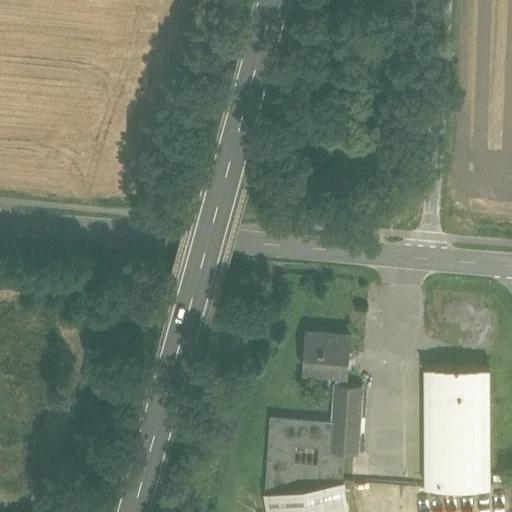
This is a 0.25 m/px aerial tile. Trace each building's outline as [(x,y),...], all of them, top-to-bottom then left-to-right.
[(358,331),(312,329),(311,373),(342,375),(356,375),(358,331)] [(499,365),(431,366),(432,487),(500,487),(499,365)] [(372,387),(356,386),(356,375),(342,375),(342,386),(341,423),(339,455),(354,456),(369,456),(372,387)] [(352,484),(354,456),(339,455),(341,423),(278,418),(271,497),(352,484)] [(358,511),(354,483),(352,484),(271,497),(273,511),(358,511)]
